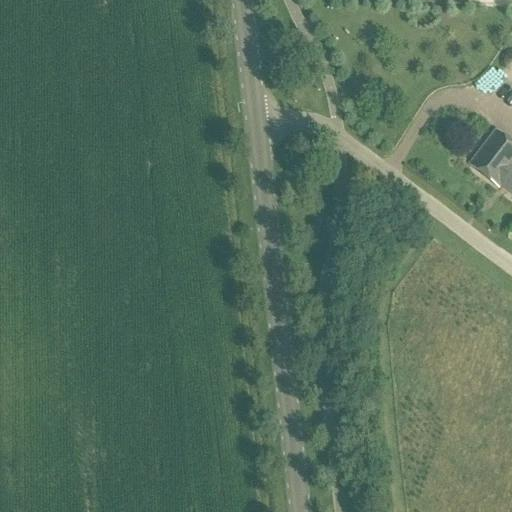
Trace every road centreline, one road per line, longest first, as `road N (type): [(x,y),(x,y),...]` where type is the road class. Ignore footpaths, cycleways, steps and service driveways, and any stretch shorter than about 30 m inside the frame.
road 1 (secondary): [(299,511),(256,123)]
road 2 (unclassified): [(511,269),(338,137),(292,120),(256,123)]
road 3 (secondary): [(256,123),(241,0)]
